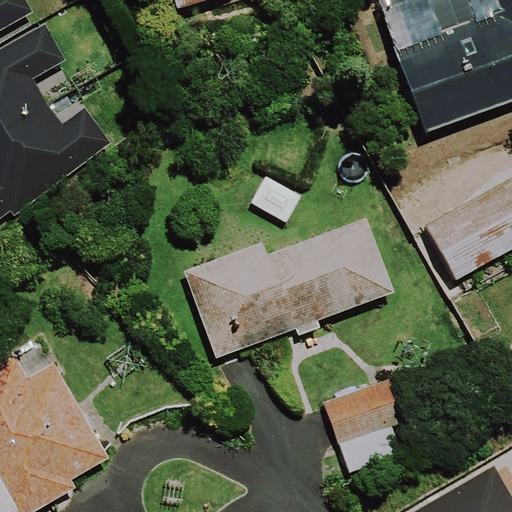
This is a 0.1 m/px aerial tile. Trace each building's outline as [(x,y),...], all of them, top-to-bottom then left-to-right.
[(0,0),(0,31),(33,13),(25,0),(0,0)] [(511,0),(495,0),(502,18),(476,27),(473,19),(395,46),(426,133),(511,102),(511,0)] [(65,61),(45,25),(0,50),(0,219),(10,212),(14,216),(111,143),(84,107),(62,124),(47,105),(33,80),(65,61)] [(511,250),(511,177),(427,224),(458,280),(511,250)] [(394,292),(366,218),(268,254),(263,241),(185,270),(218,358),(296,329),(298,335),(321,326),(319,320),(394,292)] [(31,511),(76,487),(72,479),(109,458),(54,363),(28,377),(16,355),(0,364),(0,511),(31,511)] [(421,450),(392,377),(323,405),(352,477),(421,450)]
